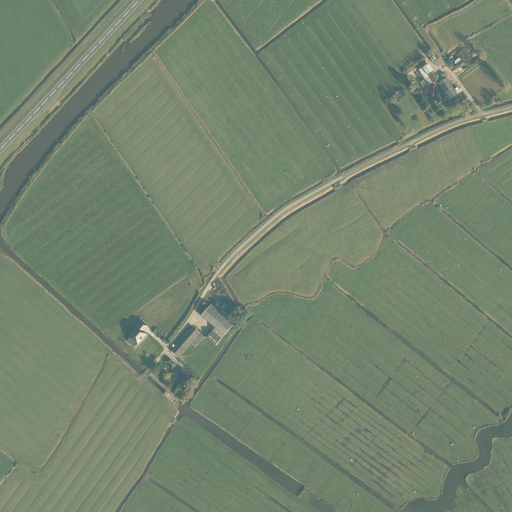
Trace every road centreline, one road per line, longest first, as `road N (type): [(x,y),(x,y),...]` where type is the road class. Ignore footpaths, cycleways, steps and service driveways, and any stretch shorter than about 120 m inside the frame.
road 1 (unclassified): [(511,107),(448,125),(313,193),(276,216),(215,276)]
road 2 (trunk): [(0,149),(139,0)]
